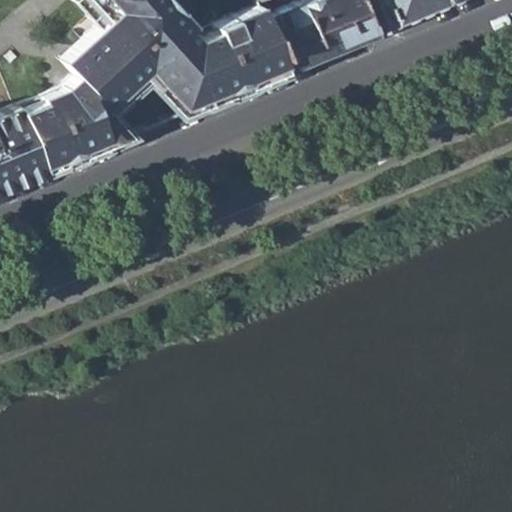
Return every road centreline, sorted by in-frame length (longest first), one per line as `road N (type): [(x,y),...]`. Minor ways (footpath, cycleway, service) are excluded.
road 1 (primary): [(0,309),(511,95)]
road 2 (residential): [(0,223),(511,14)]
